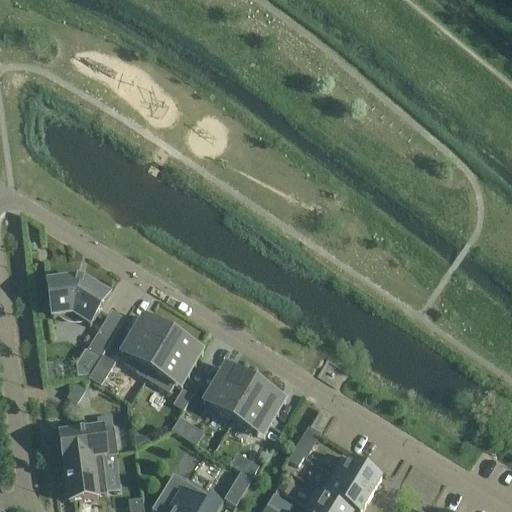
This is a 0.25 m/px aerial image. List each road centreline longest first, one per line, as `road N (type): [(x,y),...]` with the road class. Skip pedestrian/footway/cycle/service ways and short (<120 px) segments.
road 1 (residential): [(455,478),(0,198)]
road 2 (residential): [(0,301),(28,511)]
